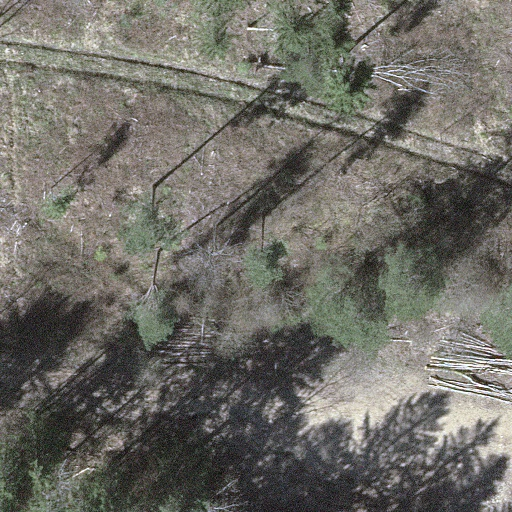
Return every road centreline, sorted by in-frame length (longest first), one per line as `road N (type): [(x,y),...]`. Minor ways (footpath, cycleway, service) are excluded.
road 1 (track): [(417,511),(267,412),(0,351)]
road 2 (track): [(337,459),(511,425)]
road 3 (track): [(337,459),(209,511)]
